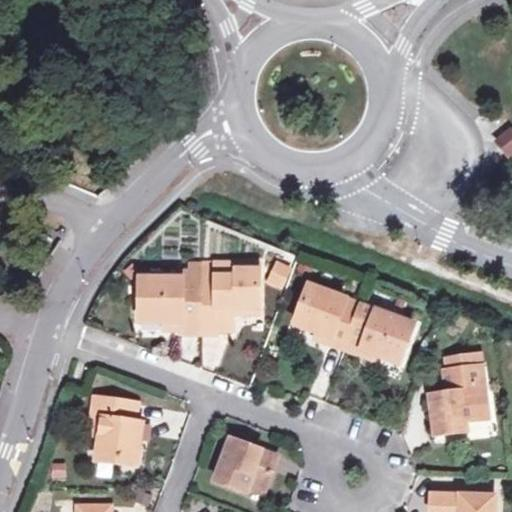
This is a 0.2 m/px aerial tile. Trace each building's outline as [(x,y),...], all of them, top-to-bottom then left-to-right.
[(511,138),(505,138),(500,142),(500,150),(504,155),(511,155),(511,138)] [(265,283),(283,290),(292,267),(275,260),(265,283)] [(215,282),(200,282),(200,332),(200,336),(216,336),(216,332),(232,332),(232,319),(232,311),(259,310),(259,266),(235,266),(235,277),(215,278),(215,282)] [(215,266),(215,278),(235,277),(235,266),(215,266)] [(182,324),(182,332),(200,332),(200,282),(200,273),(182,273),(182,280),(146,281),(145,302),(140,302),(140,325),(164,324),(182,324)] [(332,339),(330,346),(344,351),(360,307),(310,288),(296,325),(321,335),(332,339)] [(414,328),(360,307),(344,351),(360,358),(363,352),(399,365),(414,328)] [(259,320),(259,310),(232,311),(232,319),(259,320)] [(164,332),(182,332),(182,324),(164,324),(164,332)] [(319,341),(330,346),(332,339),(321,335),(319,341)] [(487,421),(481,370),(444,374),(445,388),(456,387),(457,395),(430,398),(434,437),(462,434),(461,424),(487,421)] [(103,421),(97,457),(115,459),(115,464),(135,467),(142,426),(134,425),(136,407),(95,401),(92,419),(103,421)] [(250,484),(266,490),(278,459),(231,441),(215,481),(248,493),(248,491),(250,484)] [(264,497),(266,490),(250,484),(248,491),(264,497)] [(430,511),(495,511),(496,498),(432,496),(430,511)]
